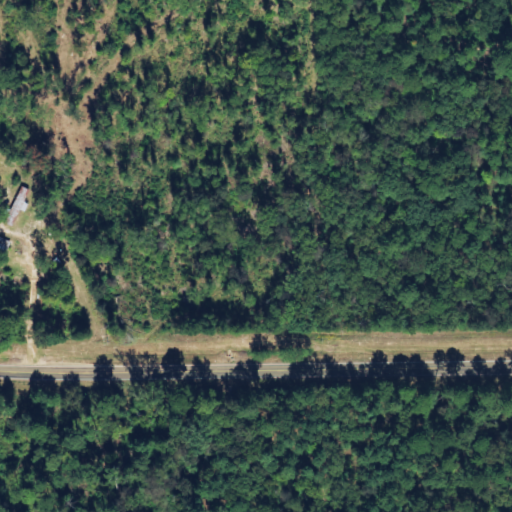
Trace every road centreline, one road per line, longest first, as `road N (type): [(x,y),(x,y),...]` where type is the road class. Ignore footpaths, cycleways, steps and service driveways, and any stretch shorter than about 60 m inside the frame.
road 1 (tertiary): [(0,370),(511,367)]
road 2 (residential): [(328,423),(183,422),(187,511),(328,423)]
